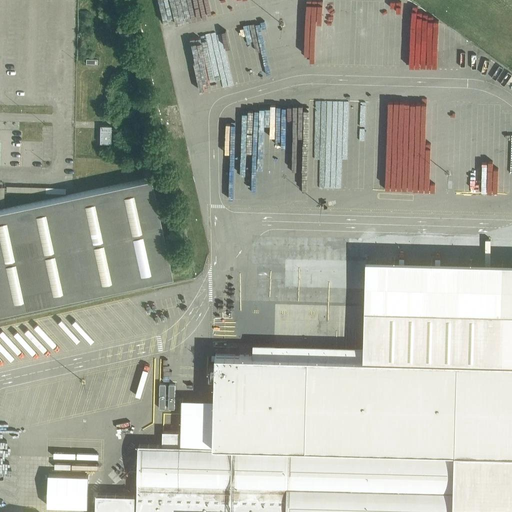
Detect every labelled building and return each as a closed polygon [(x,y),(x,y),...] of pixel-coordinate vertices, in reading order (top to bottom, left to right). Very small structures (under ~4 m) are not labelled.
[(209,0),(156,0),(160,29),(175,27),(174,16),(186,14),(187,23),(193,22),(192,15),(196,14),(194,0),(204,0),(205,2),(210,1),(209,0)] [(317,41),(316,64),(346,66),(347,50),(354,50),(354,57),(362,57),(365,5),(356,5),(356,4),(312,1),(310,41),(317,41)] [(374,9),(371,66),(475,71),(476,47),(469,47),(469,41),(459,41),(459,32),(436,31),(437,23),(430,22),(431,15),(411,14),(411,3),(369,1),(369,9),(374,9)] [(220,47),(227,46),(234,85),(251,82),(241,28),(218,32),(220,47)] [(320,172),(422,174),(423,119),(412,119),(413,102),(329,100),(329,105),(321,104),(320,172)] [(483,148),(483,174),(510,174),(510,168),(511,167),(511,127),(511,106),(484,105),(484,119),(488,119),(488,124),(494,124),(494,148),(483,148)] [(181,133),(176,108),(168,110),(173,134),(181,133)] [(260,158),(261,111),(238,110),(238,126),(248,126),(248,179),(259,179),(259,158),(260,158)] [(110,143),(111,126),(100,125),(99,143),(110,143)] [(471,148),(470,162),(465,161),(464,174),(478,174),(478,169),(481,169),(483,148),(471,148)] [(0,311),(172,276),(153,190),(151,178),(0,209),(0,311)] [(511,511),(511,361),(253,355),(215,354),(213,446),(181,445),(181,431),(163,430),(162,445),(139,444),(137,505),(134,505),(134,495),(97,494),(96,511),(511,511)]
